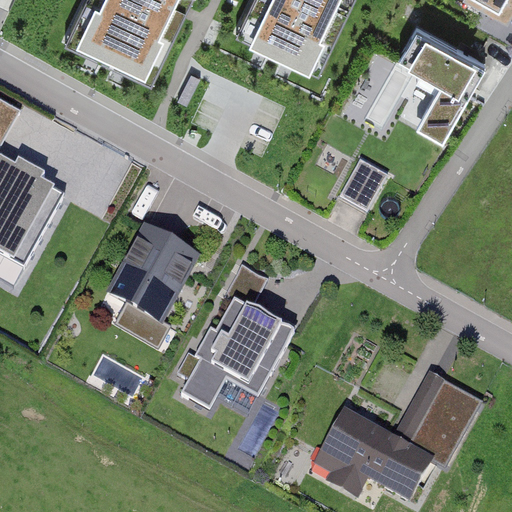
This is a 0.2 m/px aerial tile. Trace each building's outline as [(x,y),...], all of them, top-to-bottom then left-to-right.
[(84,0),(67,36),(144,73),(168,24),(179,0),(84,0)] [(253,0),(237,34),(314,71),(348,0),(253,0)] [(511,0),(482,0),(487,2),(482,10),(509,25),(511,18),(511,0)] [(487,66),(418,27),(400,59),(442,82),(418,125),(444,140),(487,66)] [(0,280),(15,289),(65,198),(42,186),(46,179),(19,165),(16,170),(0,161),(0,140),(16,112),(0,102),(0,280)] [(391,181),(361,165),(341,202),(370,218),(391,181)] [(203,256),(146,225),(107,295),(164,327),(203,256)] [(270,281),(244,266),(231,289),(257,304),(270,281)] [(297,329),(234,295),(181,393),(207,407),(225,375),(261,395),(297,329)] [(396,434),(345,406),(313,463),(332,474),(328,482),(358,499),(369,480),(409,503),(436,455),(450,463),(484,402),(430,372),(396,434)] [(280,413),(264,404),(239,449),(255,458),(280,413)]
